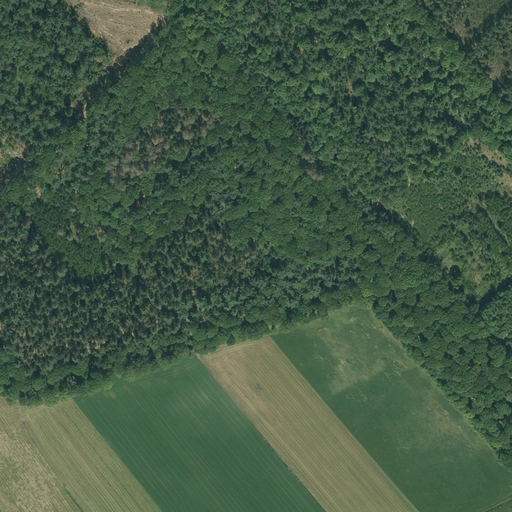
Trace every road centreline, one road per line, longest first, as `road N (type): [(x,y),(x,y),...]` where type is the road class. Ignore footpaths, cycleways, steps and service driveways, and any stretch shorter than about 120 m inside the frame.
road 1 (track): [(413,267),(30,383),(16,380),(0,359)]
road 2 (track): [(190,8),(0,192)]
road 3 (track): [(269,101),(413,267)]
road 4 (track): [(388,0),(269,101)]
road 5 (track): [(413,267),(511,379)]
road 6 (track): [(183,0),(269,101)]
